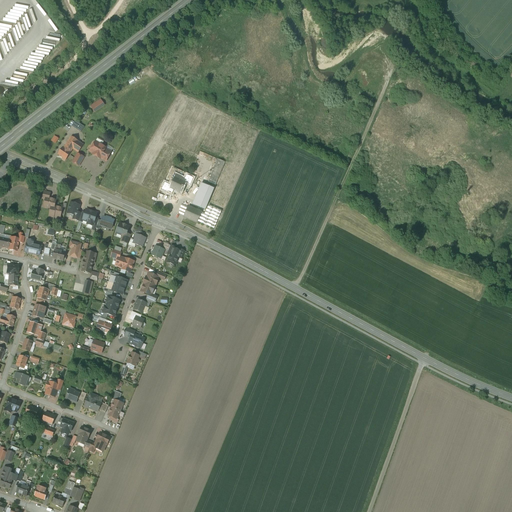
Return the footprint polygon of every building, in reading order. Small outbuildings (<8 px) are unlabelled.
[(100,100),(91,106),(93,110),(103,103),(100,100)] [(85,127),(75,121),(72,126),(81,132),(85,127)] [(78,141),(71,136),(66,145),(73,149),(78,153),(84,145),(78,141)] [(106,148),(95,142),(95,143),(94,143),(93,145),(93,146),(90,152),(93,154),(93,155),(100,159),(100,158),(106,161),(111,153),(105,149),(106,148)] [(66,145),(63,148),(58,155),(63,158),(62,159),(65,161),(73,149),(66,145)] [(78,154),(73,163),(79,166),(84,157),(78,154)] [(218,159),(208,182),(215,185),(225,162),(218,159)] [(198,177),(192,173),(188,181),(195,184),(198,177)] [(187,180),(175,175),(169,188),(181,193),(187,180)] [(208,182),(207,182),(203,191),(212,194),(215,185),(208,182)] [(202,190),(195,209),(204,213),(207,205),(212,194),(203,191),(202,190)] [(49,199),(46,198),(46,200),(44,205),(47,205),(47,208),(51,209),(52,206),(55,207),(56,200),(49,199)] [(80,206),(71,203),(68,213),(74,215),(76,216),(78,212),(80,206)] [(222,211),(209,205),(205,214),(201,213),(197,222),(214,229),(222,211)] [(55,207),(52,206),(51,209),(49,216),(60,219),(62,209),(55,207)] [(201,212),(188,207),(184,216),(197,222),(201,213),(201,212)] [(97,213),(86,210),(84,214),(83,220),(88,222),(87,224),(93,226),(95,219),(97,213)] [(78,212),(76,216),(74,215),(73,219),(79,221),(82,214),(78,212)] [(114,220),(103,217),(101,221),(100,225),(112,229),(114,220)] [(122,225),(120,224),(116,233),(124,236),(126,237),(127,234),(129,227),(127,226),(123,224),(122,225)] [(127,234),(126,237),(124,236),(122,242),(128,244),(131,236),(127,234)] [(146,238),(137,234),(133,244),(136,245),(135,246),(139,247),(139,246),(142,247),(146,238)] [(10,240),(0,237),(0,247),(8,249),(10,240)] [(17,239),(10,238),(10,240),(8,249),(9,249),(10,250),(11,250),(12,251),(13,250),(16,251),(17,250),(18,245),(18,242),(19,240),(17,239)] [(40,246),(31,244),(32,241),(28,240),(25,252),(39,255),(41,251),(39,250),(40,246)] [(81,245),(71,242),(70,247),(72,248),(72,250),(71,256),(77,258),(79,253),(79,252),(81,245)] [(61,245),(56,244),(55,250),(55,251),(53,259),(63,261),(65,253),(60,251),(61,245)] [(165,250),(155,246),(152,255),(155,257),(154,258),(157,259),(158,258),(161,259),(165,250)] [(175,249),(173,248),(171,255),(168,263),(175,266),(177,262),(178,262),(179,258),(182,252),(180,251),(175,249)] [(121,253),(114,250),(111,257),(118,259),(119,257),(120,257),(121,253)] [(94,254),(87,252),(86,256),(84,257),(85,258),(85,261),(84,261),(83,266),(82,271),(90,273),(93,263),(94,264),(96,258),(94,257),(94,254)] [(120,257),(119,257),(118,259),(116,266),(122,268),(122,269),(130,272),(134,262),(125,259),(120,257)] [(14,266),(13,265),(11,265),(10,266),(7,266),(7,273),(9,273),(9,275),(17,275),(17,273),(18,273),(18,267),(17,266),(14,266)] [(37,272),(33,271),(31,279),(41,281),(44,282),(46,276),(45,276),(47,272),(37,269),(37,272)] [(100,274),(92,272),(90,279),(95,280),(97,281),(100,274)] [(166,275),(158,272),(156,277),(158,277),(156,281),(158,282),(159,278),(164,280),(166,275)] [(156,277),(149,273),(146,279),(144,281),(156,286),(158,282),(156,281),(158,277),(156,277)] [(9,275),(8,286),(13,286),(17,286),(17,281),(17,275),(9,275)] [(118,277),(116,277),(115,278),(113,284),(125,288),(127,281),(118,277)] [(76,279),(74,285),(67,283),(66,288),(73,290),(76,291),(78,291),(82,292),(84,287),(83,287),(84,284),(85,284),(86,281),(76,279)] [(156,286),(144,281),(144,283),(141,292),(148,295),(150,295),(153,289),(154,290),(156,286)] [(125,288),(113,284),(111,290),(111,291),(113,292),(122,295),(125,288)] [(48,290),(40,288),(38,298),(46,300),(48,290)] [(61,290),(53,288),(51,295),(59,297),(61,290)] [(157,297),(152,295),(154,290),(153,289),(150,295),(148,295),(146,299),(151,301),(155,303),(157,297)] [(20,299),(12,297),(10,308),(11,308),(18,310),(19,306),(18,306),(20,299)] [(109,297),(108,297),(106,302),(107,303),(107,305),(117,309),(118,307),(120,301),(114,298),(109,297)] [(146,299),(143,298),(141,301),(146,304),(145,306),(149,307),(151,301),(146,299)] [(141,301),(138,300),(134,310),(142,313),(145,306),(146,304),(141,301)] [(7,305),(0,303),(0,308),(10,312),(11,308),(10,308),(6,307),(7,305)] [(44,307),(36,305),(33,316),(41,318),(44,307)] [(117,309),(107,305),(106,307),(105,307),(103,312),(103,313),(108,314),(115,317),(117,311),(116,311),(117,309)] [(58,308),(50,306),(48,312),(56,315),(58,308)] [(138,314),(132,312),(129,319),(134,321),(136,317),(138,314)] [(98,314),(96,313),(93,320),(99,322),(100,322),(98,322),(100,318),(101,318),(102,315),(98,314)] [(76,317),(67,314),(67,315),(67,314),(66,314),(65,319),(64,319),(62,325),(73,328),(74,324),(74,323),(73,322),(74,320),(75,321),(76,317)] [(9,316),(7,315),(6,321),(0,319),(0,320),(0,324),(5,325),(12,327),(15,318),(9,316)] [(136,317),(134,321),(132,325),(141,328),(144,320),(140,318),(136,317)] [(107,325),(100,322),(99,322),(97,328),(101,330),(100,332),(104,333),(105,331),(109,333),(111,326),(107,325)] [(38,325),(31,323),(28,332),(35,335),(39,336),(40,332),(40,333),(40,331),(37,330),(38,325)] [(135,332),(128,329),(125,335),(131,338),(133,334),(134,335),(135,332)] [(2,332),(0,337),(0,341),(6,344),(10,334),(2,332)] [(134,335),(133,334),(131,338),(129,343),(136,345),(135,346),(140,348),(141,344),(142,344),(144,339),(134,335)] [(31,342),(25,340),(22,349),(30,352),(32,345),(33,342),(31,342)] [(100,343),(94,341),(91,349),(102,353),(105,344),(100,342),(100,343)] [(134,354),(132,353),(130,356),(128,360),(129,360),(128,363),(136,367),(138,362),(137,362),(139,356),(134,354)] [(27,358),(20,356),(17,366),(24,369),(27,358)] [(31,356),(29,361),(38,364),(40,359),(31,356)] [(22,375),(16,373),(14,379),(17,380),(16,383),(27,387),(28,382),(26,381),(27,377),(22,375)] [(51,383),(48,382),(46,389),(47,389),(46,394),(49,395),(48,395),(52,397),(52,396),(55,397),(54,397),(55,397),(57,393),(56,392),(57,389),(58,386),(56,386),(51,384),(51,383)] [(75,391),(70,389),(66,399),(76,403),(79,395),(74,393),(75,391)] [(119,393),(114,391),(111,399),(114,400),(115,400),(116,401),(119,393)] [(97,397),(90,394),(89,397),(85,407),(89,408),(98,411),(101,403),(96,401),(97,397)] [(20,403),(8,399),(5,409),(11,411),(12,408),(17,410),(20,403)] [(116,401),(115,400),(114,400),(111,408),(120,412),(123,404),(116,401)] [(108,406),(103,404),(100,411),(105,413),(108,406)] [(26,414),(24,413),(22,420),(27,422),(30,416),(35,418),(39,410),(29,406),(26,414)] [(120,412),(111,408),(108,416),(110,417),(117,420),(117,419),(120,412)] [(56,416),(45,412),(42,420),(46,422),(45,424),(52,426),(56,416)] [(18,419),(12,416),(9,425),(15,427),(18,419)] [(74,423),(64,419),(61,427),(63,428),(62,433),(68,435),(70,431),(71,431),(74,423)] [(82,427),(79,434),(80,434),(77,441),(85,445),(87,440),(88,438),(92,431),(82,427)] [(95,444),(94,446),(96,447),(103,450),(102,452),(103,452),(106,445),(107,445),(110,437),(101,433),(95,444)] [(72,440),(67,438),(64,447),(69,448),(71,442),(72,440)] [(13,453),(7,451),(6,453),(4,459),(10,462),(13,453)] [(10,473),(3,470),(0,478),(1,479),(0,482),(0,486),(8,489),(12,480),(13,481),(15,475),(10,473)] [(25,487),(19,485),(17,492),(26,496),(29,488),(31,483),(27,482),(25,487)] [(44,489),(41,487),(40,490),(38,489),(35,496),(44,500),(47,492),(43,491),(44,489)] [(78,490),(74,488),(72,491),(70,496),(75,498),(74,499),(79,501),(84,490),(79,488),(78,490)] [(66,499),(55,495),(52,503),(59,506),(59,505),(63,507),(66,499)]
